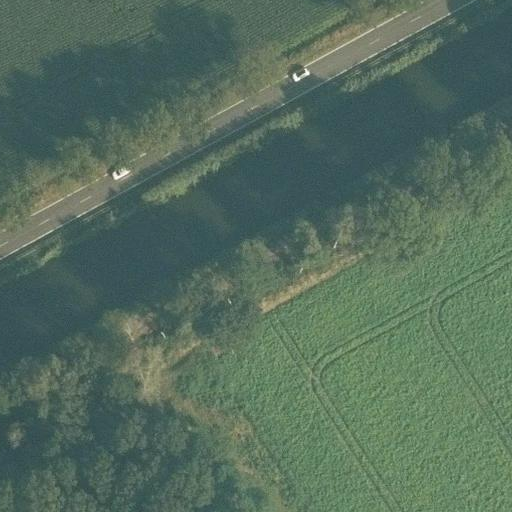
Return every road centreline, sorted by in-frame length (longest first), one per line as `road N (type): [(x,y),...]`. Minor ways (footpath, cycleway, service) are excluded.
road 1 (unclassified): [(0,379),(511,99)]
road 2 (primary): [(0,248),(454,0)]
